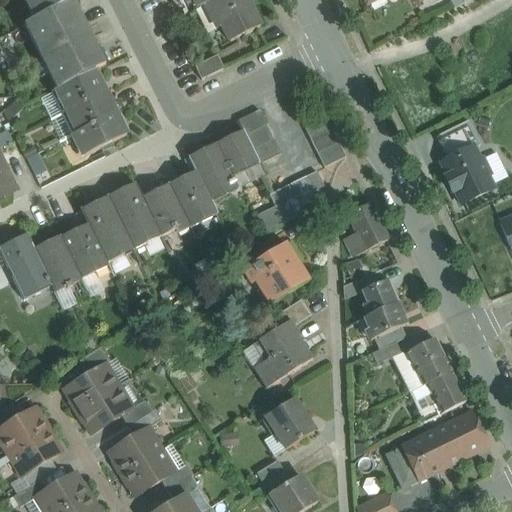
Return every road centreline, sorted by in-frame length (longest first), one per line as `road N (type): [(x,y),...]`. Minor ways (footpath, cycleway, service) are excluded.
road 1 (residential): [(346,511),(335,194),(349,172),(381,158)]
road 2 (residential): [(191,125),(0,217)]
road 3 (residential): [(381,158),(465,332)]
road 4 (residential): [(331,56),(191,125)]
road 5 (residential): [(129,0),(191,125)]
road 6 (residential): [(114,511),(45,395)]
